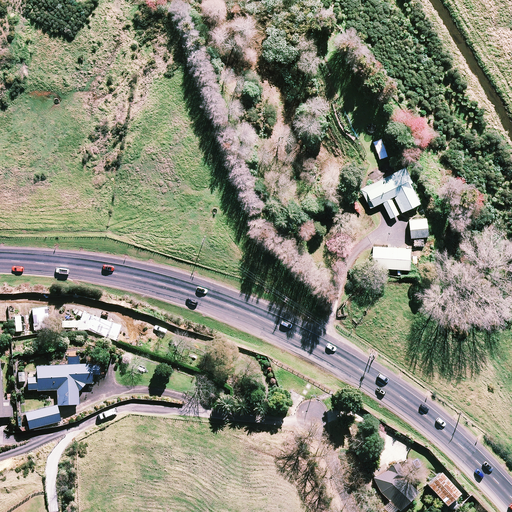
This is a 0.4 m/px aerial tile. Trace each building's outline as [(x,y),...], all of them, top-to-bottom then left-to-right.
[(413,184),(405,169),(362,191),(371,209),(383,203),(391,220),(400,215),(391,199),(395,198),(403,214),(421,205),(410,185),(413,184)] [(375,180),(376,180),(378,180),(379,179),(380,179),(380,178),(381,177),(381,176),(381,175),(381,174),(381,173),(381,172),(380,171),(380,170),(379,170),(378,169),(377,169),(376,169),(375,169),(374,169),(373,169),(372,170),(371,171),(370,172),(370,173),(370,174),(370,175),(370,176),(370,177),(371,178),(372,179),(373,180),(374,180),(375,180)] [(411,239),(415,239),(415,248),(423,248),(423,239),(428,238),(427,219),(410,220),(411,239)] [(411,250),(374,248),(373,269),(409,271),(411,250)] [(0,418),(13,418),(11,396),(2,397),(0,360),(0,418)] [(44,405),(58,404),(58,408),(79,407),(79,394),(87,385),(92,385),(92,377),(99,376),(99,366),(38,368),(38,379),(28,379),(28,392),(44,392),(44,405)] [(61,423),(56,407),(26,416),(30,431),(61,423)] [(459,498),(440,476),(427,488),(446,509),(459,498)] [(401,511),(415,499),(401,483),(385,498),(390,503),(386,507),(389,511),(401,511)]
